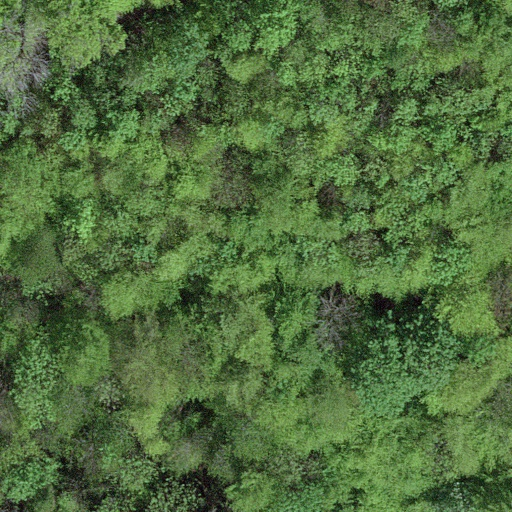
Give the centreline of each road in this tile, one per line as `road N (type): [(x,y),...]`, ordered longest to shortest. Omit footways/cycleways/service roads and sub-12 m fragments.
road 1 (track): [(0,286),(511,227)]
road 2 (track): [(141,0),(0,40)]
